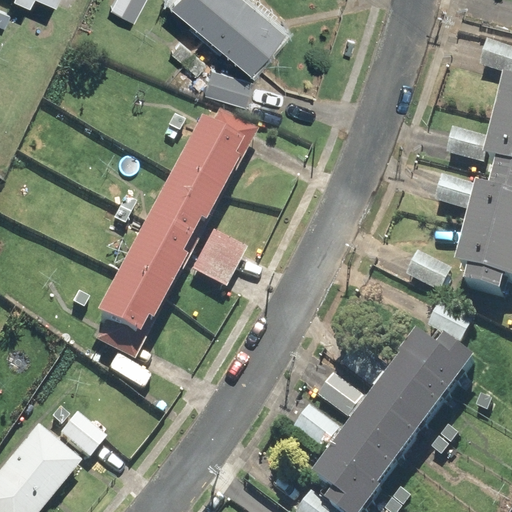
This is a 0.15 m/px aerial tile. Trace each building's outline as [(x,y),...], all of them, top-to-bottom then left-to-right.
[(145,0),(110,0),(108,4),(133,19),(145,0)] [(171,0),(192,18),(186,26),(217,52),(224,44),(246,62),(281,21),(256,0),(171,0)] [(511,50),(489,44),(483,69),(511,76),(511,50)] [(253,78),(211,67),(204,93),(246,104),(253,78)] [(452,157),(500,169),(494,191),(446,179),(439,206),(477,215),(463,272),(470,274),(466,290),(508,301),(511,284),(511,81),(511,82),(496,141),(458,131),(452,157)] [(206,229),(239,167),(233,164),(241,148),(247,151),(256,134),(219,115),(210,132),(198,126),(95,321),(105,326),(95,345),(107,351),(99,368),(145,392),(152,378),(133,368),(144,347),(139,344),(146,329),(152,332),(185,270),(225,291),(246,250),(206,229)] [(453,271),(421,255),(409,279),(441,295),(453,271)] [(476,324),(442,306),(430,328),(464,347),(476,324)] [(373,511),(479,366),(450,344),(444,353),(422,337),(404,363),(407,364),(397,378),(392,374),(332,457),(334,459),(320,479),(340,494),(331,506),(314,494),(300,511),(373,511)] [(369,343),(348,370),(374,390),(395,364),(369,343)] [(339,380),(324,400),(351,420),(365,401),(339,380)] [(314,409),(299,429),(329,453),(345,432),(314,409)] [(106,442),(74,415),(58,434),(90,461),(106,442)] [(36,430),(0,474),(0,511),(42,511),(80,465),(36,430)]
